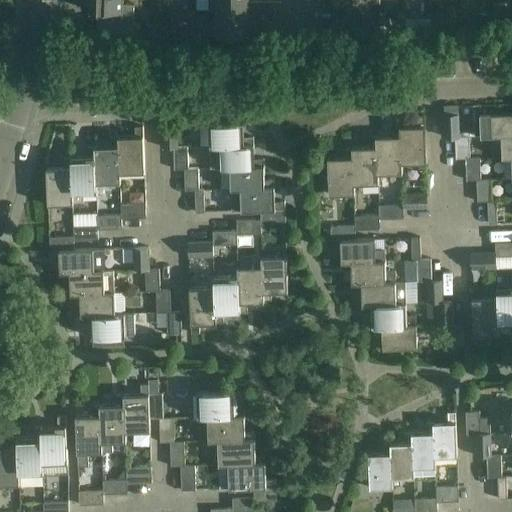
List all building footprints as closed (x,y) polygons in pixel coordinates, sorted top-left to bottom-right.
[(105,13),(105,34),(133,35),(134,5),(122,5),(121,0),(81,0),(82,4),(91,4),(91,12),(105,13)] [(208,0),(209,11),(217,11),(261,10),(261,1),(248,2),(248,0),(208,0)] [(261,10),(217,11),(217,37),(249,36),(249,19),(261,18),(261,10)] [(481,137),(502,137),(502,136),(511,135),(511,113),(480,114),(481,137)] [(445,138),(455,138),(455,137),(459,137),(458,115),(444,116),(445,138)] [(417,126),(400,127),(401,164),(402,164),(426,163),(424,116),(416,117),(417,126)] [(210,146),(220,146),(220,145),(253,144),(253,137),(244,138),(243,123),(209,124),(210,146)] [(163,148),(173,148),(173,147),(177,147),(177,126),(163,126),(163,148)] [(135,137),(118,137),(120,173),(145,172),(143,127),(135,127),(135,137)] [(393,137),(376,137),(377,173),(379,173),(403,172),(402,164),(401,164),(400,127),(392,127),(393,137)] [(502,158),(511,157),(511,135),(502,136),(502,137),(502,158)] [(456,160),(466,159),(466,158),(470,158),(470,157),(480,157),(479,143),(470,143),(469,136),(459,137),(455,137),(455,138),(456,160)] [(111,147),(94,148),(96,184),(120,183),(120,173),(118,137),(111,138),(111,147)] [(369,147),(352,148),(354,183),(379,182),(379,173),(377,173),(376,137),(369,137),(369,147)] [(221,169),(230,168),(264,166),(264,159),(254,159),(253,144),(220,145),(220,146),(221,169)] [(174,170),(184,169),(189,168),(188,146),(177,147),(173,147),(173,148),(174,170)] [(87,158),(70,158),(72,195),(73,195),(73,204),(84,204),(83,194),(97,194),(96,184),(94,148),(87,148),(87,158)] [(354,183),(352,148),(345,148),(345,158),(328,158),(329,195),(355,194),(354,183)] [(467,181),(477,181),(477,180),(482,180),(482,179),(481,157),(480,157),(470,157),(470,158),(466,158),(466,159),(467,181)] [(72,195),(70,158),(63,159),(64,168),(46,169),(48,205),(73,204),(73,195),(72,195)] [(231,190),(240,190),(240,189),(274,188),(274,180),(264,181),(264,166),(230,168),(231,190)] [(185,191),(195,191),(195,190),(199,190),(199,189),(198,168),(189,168),(184,169),(185,191)] [(477,202),(487,202),(492,202),(491,179),(482,179),(482,180),(477,180),(477,181),(477,202)] [(241,211),(260,211),(260,210),(285,209),(285,202),(275,202),(274,188),(240,189),(240,190),(241,211)] [(195,190),(195,191),(195,213),(204,212),(203,189),(199,189),(199,190),(195,190)] [(403,195),(403,204),(403,209),(428,208),(427,194),(403,195)] [(487,202),(488,224),(497,224),(496,201),(492,202),(487,202)] [(120,205),(121,215),(121,219),(122,219),(146,218),(146,204),(120,205)] [(379,205),(380,214),(379,219),(404,218),(403,209),(403,204),(379,205)] [(260,210),(260,211),(260,220),(261,220),(261,224),(285,223),(285,209),(260,210)] [(355,215),(355,226),(355,230),(380,229),(379,219),(380,214),(355,215)] [(96,216),(97,228),(97,230),(98,230),(122,229),(122,219),(121,219),(121,215),(96,216)] [(236,221),(236,231),(237,231),(237,235),(262,234),(261,224),(261,220),(260,220),(236,221)] [(330,227),(331,241),(356,240),(355,230),(355,226),(330,227)] [(73,229),(73,237),(74,237),(74,241),(98,240),(98,230),(97,230),(97,228),(73,229)] [(212,232),(212,242),(213,242),(213,245),(237,244),(237,235),(237,231),(236,231),(212,232)] [(49,238),(50,251),(75,250),(74,241),(74,237),(73,237),(49,238)] [(411,260),(416,260),(421,259),(420,237),(410,238),(411,260)] [(341,248),(341,263),(376,261),(375,239),(356,240),(331,241),(331,249),(341,248)] [(213,242),(212,242),(188,243),(189,256),(213,256),(213,245),(213,242)] [(511,242),(495,243),(495,253),(496,257),(511,256),(511,242)] [(135,270),(145,270),(149,270),(149,269),(148,247),(134,248),(135,270)] [(59,259),(60,275),(94,274),(94,273),(105,273),(104,249),(75,250),(50,251),(50,259),(59,259)] [(495,253),(471,254),(471,270),(496,269),(496,257),(495,253)] [(261,257),(261,266),(263,266),(264,303),(271,302),(271,293),(288,292),(287,256),(261,257)] [(426,280),(426,281),(431,280),(431,259),(416,260),(417,281),(426,280)] [(351,270),(352,284),(387,283),(387,281),(386,260),(376,261),(341,263),(342,270),(351,270)] [(238,267),(238,276),(239,276),(240,313),(247,313),(247,303),(264,303),(263,266),(261,266),(238,267)] [(146,293),(156,292),(160,292),(160,291),(159,269),(149,269),(149,270),(145,270),(146,293)] [(70,280),(70,295),(105,294),(105,293),(114,293),(114,272),(105,273),(94,273),(94,274),(60,275),(60,281),(70,280)] [(213,277),(214,287),(215,287),(216,324),(223,323),(223,313),(240,313),(239,276),(238,276),(213,277)] [(362,291),(362,305),(396,304),(396,302),(395,281),(387,281),(387,283),(352,284),(352,292),(362,291)] [(436,302),(442,302),(441,281),(426,281),(427,302),(436,302)] [(215,287),(214,287),(190,288),(191,334),(200,334),(199,324),(216,324),(215,287)] [(511,287),(497,288),(497,298),(499,335),(506,335),(505,325),(511,324),(511,287)] [(156,315),(167,314),(166,313),(170,313),(170,312),(170,291),(160,291),(160,292),(156,292),(156,315)] [(114,293),(105,293),(105,294),(70,295),(71,302),(80,302),(81,317),(115,316),(115,314),(114,293)] [(497,298),(472,299),(474,346),(482,345),(481,335),(499,335),(497,298)] [(372,313),(373,326),(406,325),(406,323),(405,302),(396,302),(396,304),(362,305),(363,313),(372,313)] [(449,323),(453,323),(452,302),(442,302),(436,302),(437,323),(449,323)] [(166,313),(167,314),(167,335),(181,335),(181,312),(170,312),(170,313),(166,313)] [(134,314),(115,314),(115,316),(81,317),(81,323),(91,323),(91,338),(135,337),(134,314)] [(406,325),(373,326),(373,335),(382,334),(383,349),(417,348),(416,323),(406,323),(406,325)] [(453,323),(449,323),(450,346),(464,346),(463,323),(453,324),(453,323)] [(150,431),(150,419),(148,385),(140,385),(141,394),(123,395),(125,432),(126,432),(150,431)] [(197,417),(207,417),(244,415),(244,408),(234,408),(234,391),(196,393),(197,417)] [(150,419),(159,419),(163,419),(162,394),(149,394),(150,419)] [(126,442),(126,432),(125,432),(123,395),(116,395),(117,405),(100,406),(101,443),(102,443),(126,442)] [(102,452),(102,443),(101,443),(100,406),(93,406),(93,416),(76,417),(78,467),(88,467),(88,453),(102,452)] [(466,436),(476,435),(480,435),(480,434),(491,434),(490,418),(480,418),(479,412),(465,412),(466,436)] [(448,423),(434,423),(436,457),(457,457),(455,413),(447,413),(448,423)] [(207,441),(217,441),(217,440),(255,439),(254,432),(245,432),(244,415),(207,417),(207,441)] [(58,427),(40,427),(42,464),(43,464),(68,463),(66,417),(57,417),(58,427)] [(170,443),(174,443),(173,418),(163,419),(159,419),(160,443),(170,443)] [(426,433),(413,433),(415,478),(436,478),(436,457),(434,423),(425,423),(426,433)] [(34,437),(17,438),(19,474),(44,473),(43,464),(42,464),(40,427),(33,428),(34,437)] [(405,443),(391,444),(393,479),(415,478),(413,433),(404,434),(405,443)] [(477,457),(487,457),(487,456),(491,456),(491,434),(480,434),(480,435),(476,435),(477,457)] [(10,448),(0,448),(0,485),(20,484),(19,474),(17,438),(10,438),(10,448)] [(217,465),(228,465),(228,464),(265,463),(265,456),(255,456),(255,439),(217,440),(217,441),(217,465)] [(181,466),(181,467),(184,467),(183,443),(174,443),(170,443),(171,467),(181,466)] [(393,488),(393,479),(391,444),(383,444),(383,454),(368,454),(370,489),(393,488)] [(488,478),(497,478),(497,477),(502,477),(502,476),(501,455),(491,456),(487,456),(487,457),(488,478)] [(229,489),(253,488),(276,487),(276,480),(266,480),(265,463),(228,464),(228,465),(229,489)] [(127,468),(127,479),(127,484),(152,483),(151,467),(127,468)] [(184,467),(181,467),(182,491),(195,490),(195,467),(184,467)] [(497,477),(497,478),(498,499),(507,499),(506,476),(502,476),(502,477),(497,477)] [(103,480),(103,491),(104,495),(128,494),(127,484),(127,479),(103,480)] [(436,486),(436,498),(437,498),(437,502),(459,501),(458,486),(436,486)] [(253,488),(254,498),(254,502),(276,501),(276,487),(253,488)] [(104,505),(104,495),(103,491),(79,492),(79,506),(104,505)] [(232,509),(232,511),(254,511),(255,511),(254,502),(254,498),(232,499),(232,509)] [(415,499),(415,508),(415,511),(437,511),(437,502),(437,498),(436,498),(415,499)] [(44,503),(44,511),(68,511),(69,502),(44,503)]
